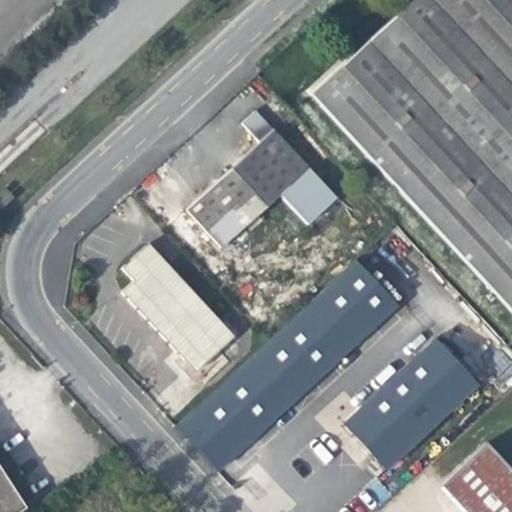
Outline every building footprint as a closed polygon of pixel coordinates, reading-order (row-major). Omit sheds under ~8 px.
[(511,0),(415,0),(312,96),(511,312),(511,0)] [(253,139),(181,205),(215,243),(273,190),(319,240),(348,214),(250,107),(236,120),(253,139)] [(140,248),(113,272),(124,284),(111,296),(184,376),(223,340),(140,248)] [(233,369),(170,427),(212,473),(275,415),(333,362),(395,306),(352,260),(290,317),(233,369)] [(379,472),(469,388),(428,343),(338,427),(379,472)] [(511,511),(511,481),(480,448),(435,490),(455,511),(511,511)] [(0,511),(14,511),(22,507),(0,472),(0,511)]
